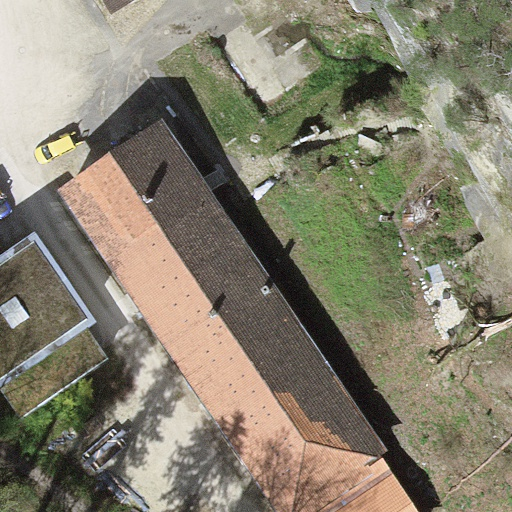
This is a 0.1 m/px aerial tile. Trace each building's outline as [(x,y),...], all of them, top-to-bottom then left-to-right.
[(110,0),(117,10),(132,0),(110,0)] [(238,48),(226,56),(260,108),(272,101),(238,48)] [(70,189),(290,511),(357,511),(395,487),(154,133),(70,189)] [(86,322),(34,247),(0,270),(0,384),(17,408),(55,382),(36,356),(86,322)] [(412,511),(395,487),(357,511),(412,511)]
